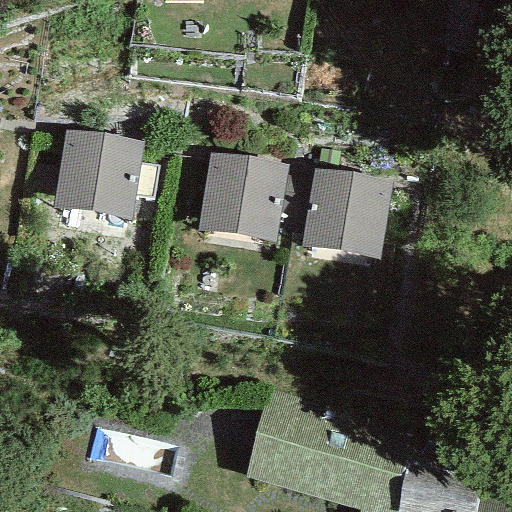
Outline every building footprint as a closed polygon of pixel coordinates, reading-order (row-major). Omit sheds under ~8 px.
[(511,0),(506,0),(495,62),(511,64),(511,0)] [(129,233),(142,151),(66,140),(53,221),(129,233)] [(285,181),(286,174),(210,162),(197,243),(273,255),(278,224),(285,181)] [(378,272),(391,190),(315,179),(313,185),(306,229),(302,260),(378,272)] [(313,185),(285,181),(278,224),(306,229),(313,185)] [(270,392),(245,484),(345,511),(399,511),(419,429),(270,392)] [(419,429),(399,511),(477,511),(492,446),(419,429)] [(511,511),(511,449),(492,446),(477,511),(511,511)]
